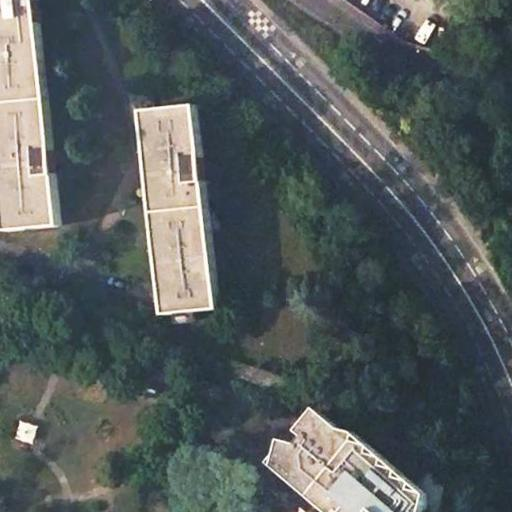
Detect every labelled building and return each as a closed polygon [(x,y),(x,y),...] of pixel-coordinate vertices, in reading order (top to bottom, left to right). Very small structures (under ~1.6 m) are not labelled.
[(43,0),(0,0),(0,106),(12,230),(66,224),(43,0)] [(201,108),(149,113),(170,315),(222,310),(201,108)] [(24,292),(0,284),(0,303),(18,310),(24,292)] [(297,484),(330,511),(431,511),(428,509),(412,495),(418,489),(345,428),(309,419),(300,431),(307,436),(300,443),(283,439),(276,465),(301,472),(297,484)] [(418,489),(412,495),(428,509),(432,501),(418,489)]
